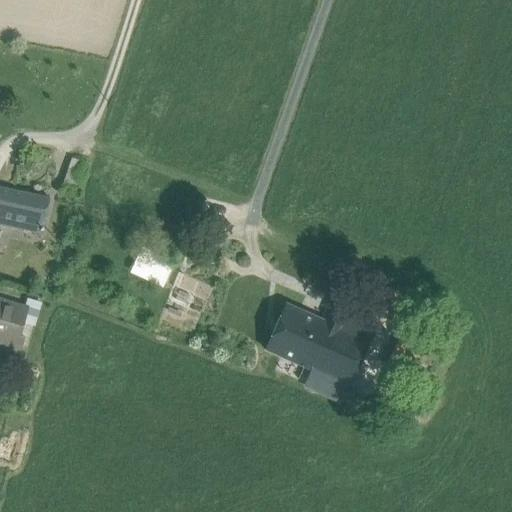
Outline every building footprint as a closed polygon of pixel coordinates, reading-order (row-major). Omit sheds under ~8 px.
[(87,164),(74,160),(69,172),(83,177),(87,164)] [(83,177),(69,172),(63,193),(76,198),(83,177)] [(7,193),(0,191),(0,224),(41,233),(47,201),(7,193)] [(170,268),(141,255),(134,270),(163,283),(170,268)] [(337,315),(303,299),(298,310),(318,318),(332,325),(337,315)] [(27,309),(0,300),(0,338),(3,339),(2,340),(4,341),(6,333),(18,337),(27,309)] [(298,310),(288,305),(268,349),(298,362),(318,318),(298,310)] [(356,324),(337,315),(332,325),(352,334),(356,324)] [(318,318),(298,362),(313,369),(332,325),(318,318)] [(373,331),(356,324),(352,334),(368,341),(373,331)] [(352,334),(332,325),(313,369),(332,377),(341,359),(352,334)] [(368,341),(352,334),(341,359),(357,366),(368,341)] [(414,356),(397,349),(389,366),(406,374),(414,356)] [(357,366),(341,359),(332,377),(348,385),(357,366)] [(313,369),(298,362),(292,376),(342,399),(348,385),(332,377),(313,369)]
